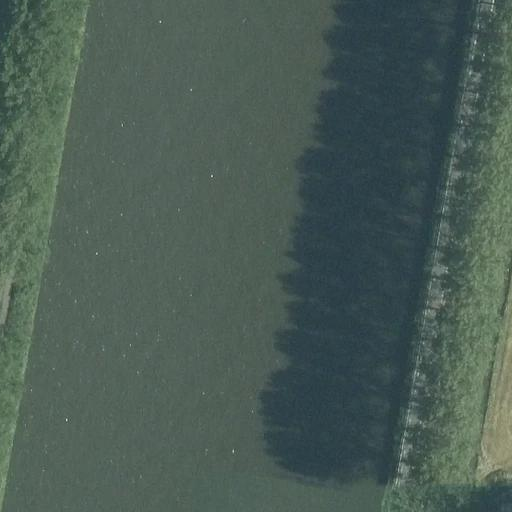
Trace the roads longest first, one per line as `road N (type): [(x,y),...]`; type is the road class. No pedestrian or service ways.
road 1 (tertiary): [(494,0),(405,511)]
road 2 (unclassified): [(0,281),(52,0)]
